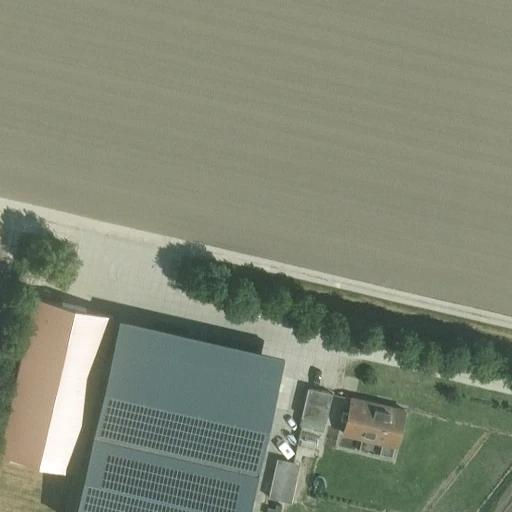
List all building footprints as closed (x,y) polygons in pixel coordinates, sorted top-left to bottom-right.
[(123,255),(113,310),(175,322),(181,291),(166,288),(171,265),(123,255)] [(112,316),(34,297),(0,437),(0,453),(74,472),(112,316)] [(102,355),(98,374),(104,376),(72,511),(246,511),(277,377),(112,339),(108,356),(102,355)] [(325,422),(332,393),(308,387),(301,416),(325,422)] [(395,446),(404,410),(352,398),(343,433),(395,446)] [(268,498),(282,501),(291,462),(277,458),(268,498)]
